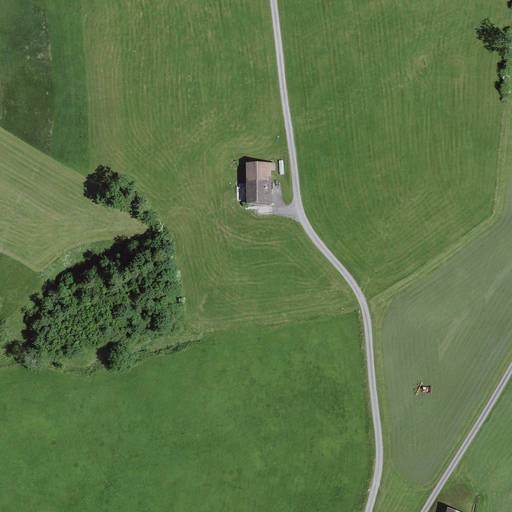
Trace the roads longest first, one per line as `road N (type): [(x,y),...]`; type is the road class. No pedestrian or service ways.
road 1 (track): [(273,0),(300,213),(361,296),(370,325),(380,454),(366,511)]
road 2 (track): [(511,368),(425,511)]
